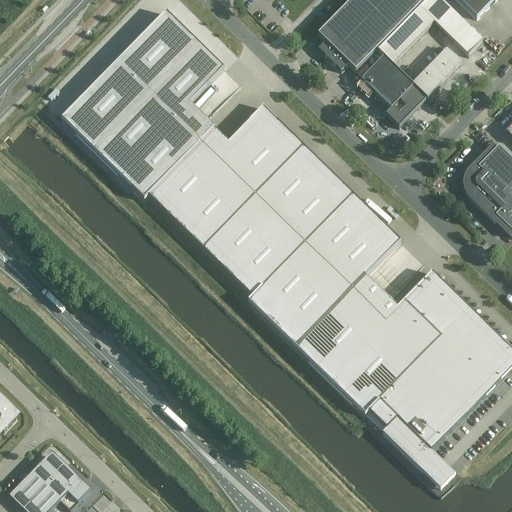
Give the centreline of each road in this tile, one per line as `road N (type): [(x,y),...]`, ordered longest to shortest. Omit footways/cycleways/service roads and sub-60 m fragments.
road 1 (unclassified): [(208,0),(400,185)]
road 2 (secondary): [(179,431),(0,256)]
road 3 (unclassified): [(400,185),(511,72)]
road 4 (unclassified): [(400,185),(511,294)]
road 5 (secondary): [(278,511),(179,431)]
road 6 (unclassified): [(139,511),(51,426)]
